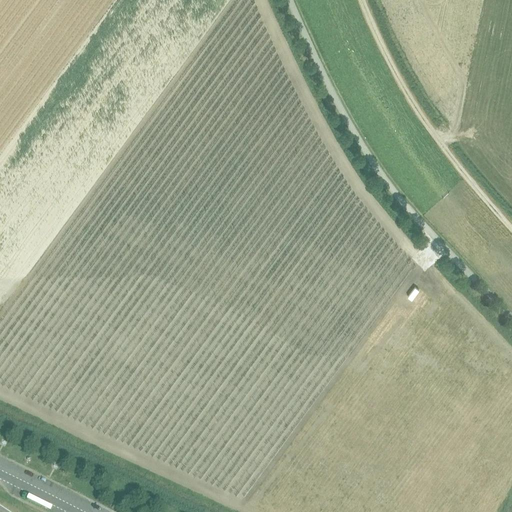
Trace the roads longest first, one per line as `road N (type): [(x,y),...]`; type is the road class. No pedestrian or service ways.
road 1 (unclassified): [(511,320),(380,176),(289,0)]
road 2 (unclassified): [(511,231),(391,67),(361,0)]
